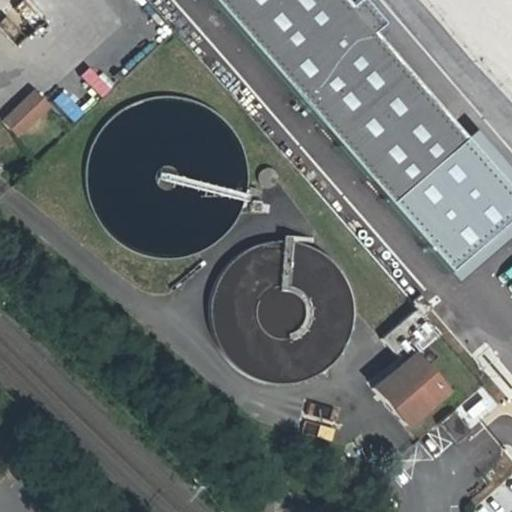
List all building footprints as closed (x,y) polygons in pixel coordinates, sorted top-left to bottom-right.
[(354,0),(347,7),(340,0),(206,0),(390,206),(464,140),(372,35),(383,25),(360,0),(354,0)] [(0,68),(19,52),(6,37),(16,29),(7,18),(0,23),(0,68)] [(32,93),(2,121),(16,135),(20,131),(9,120),(35,96),(32,93)] [(50,103),(69,124),(80,115),(61,93),(50,103)] [(35,96),(9,120),(20,131),(45,107),(35,96)] [(424,297),(415,305),(421,312),(427,319),(436,311),(424,297)] [(377,393),(410,430),(448,396),(416,359),(442,336),(427,319),(421,312),(385,343),(406,367),(377,393)] [(466,406),(451,419),(461,430),(476,418),(466,406)]
